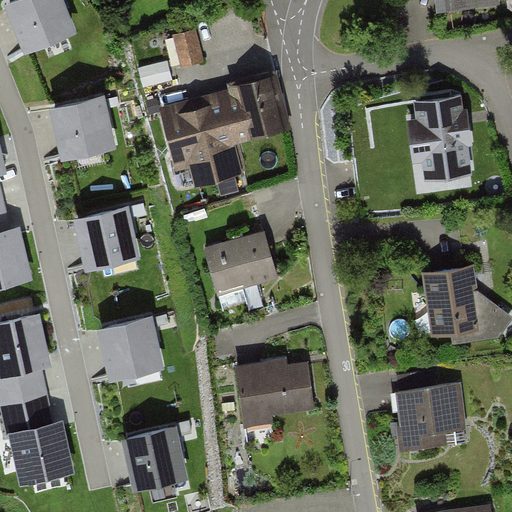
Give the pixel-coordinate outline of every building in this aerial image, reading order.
[(75,27),(64,0),(11,0),(8,1),(26,46),(75,27)] [(437,0),(439,9),(468,6),(466,0),(437,0)] [(201,59),(194,32),(177,36),(184,63),(201,59)] [(237,100),(167,118),(180,169),(197,165),(201,181),(246,170),(238,140),(289,127),(276,76),(234,86),(237,100)] [(114,144),(103,96),(54,107),(64,155),(114,144)] [(458,97),(419,102),(421,120),(412,122),(417,157),(426,156),(428,173),(468,168),(464,140),(469,140),(465,111),(460,112),(458,97)] [(139,255),(129,207),(79,218),(90,266),(139,255)] [(264,232),(206,248),(223,306),(247,299),(243,284),(277,275),(264,232)] [(0,288),(28,283),(18,235),(0,238),(0,288)] [(480,269),(430,273),(435,337),(456,335),(457,348),(492,345),(511,324),(511,314),(482,293),(480,269)] [(51,356),(41,308),(0,316),(0,358),(2,367),(51,356)] [(160,362),(149,318),(105,329),(115,373),(160,362)] [(270,410),(314,404),(308,364),(280,368),(279,361),(238,367),(245,423),(271,419),(270,410)] [(459,383),(399,390),(403,425),(399,425),(402,448),(445,443),(444,431),(464,428),(459,383)] [(76,465),(65,417),(16,428),(26,476),(76,465)] [(186,471),(175,423),(126,434),(136,482),(186,471)]
